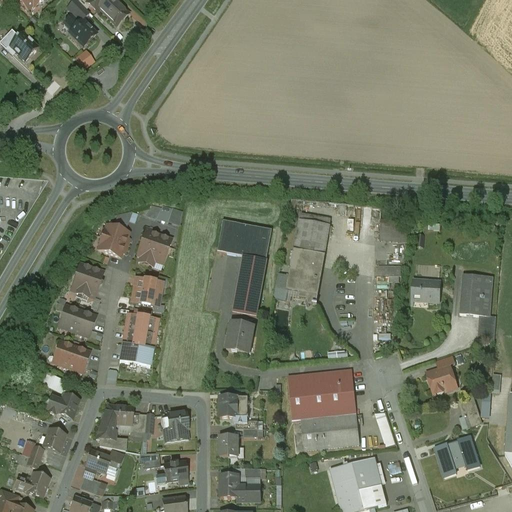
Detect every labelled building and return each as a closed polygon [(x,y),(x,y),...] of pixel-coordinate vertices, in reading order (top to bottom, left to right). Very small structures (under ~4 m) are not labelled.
[(14,0),(18,3),(28,12),(33,7),(35,9),(43,0),(14,0)] [(77,0),(75,2),(80,6),(85,11),(92,4),(117,28),(115,25),(126,14),(128,16),(129,16),(112,0),(77,0)] [(85,11),(80,6),(75,12),(84,21),(89,16),(85,11)] [(96,36),(82,22),(80,24),(72,16),(63,25),(71,33),(69,35),(83,50),(96,36)] [(38,50),(22,35),(18,40),(11,34),(0,45),(0,47),(11,58),(14,55),(24,65),(38,50)] [(87,50),(74,59),(84,72),(96,63),(87,50)] [(152,203),(147,218),(179,228),(184,213),(152,203)] [(128,224),(119,221),(117,226),(126,229),(128,224)] [(330,228),(300,222),(293,262),(323,268),(330,228)] [(272,232),(222,223),(217,253),(266,262),(272,232)] [(381,243),(411,244),(411,226),(382,225),(381,243)] [(129,235),(107,227),(102,240),(97,238),(127,249),(130,242),(127,241),(129,235)] [(147,230),(137,258),(153,263),(151,268),(162,239),(152,236),(153,232),(147,230)] [(127,249),(97,238),(96,238),(102,240),(98,252),(120,260),(122,255),(125,256),(127,249)] [(171,242),(162,239),(151,268),(152,269),(154,263),(163,267),(171,242)] [(266,262),(244,258),(233,315),(257,319),(267,263),(266,262)] [(316,306),(323,268),(293,262),(290,279),(280,277),(278,288),(276,287),(274,300),(286,302),(287,292),(309,296),(308,301),(310,306),(317,308),(318,306),(316,306)] [(92,271),(80,267),(72,291),(77,293),(77,295),(82,297),(92,271)] [(379,267),(379,277),(389,277),(389,283),(402,283),(402,267),(379,267)] [(103,275),(92,271),(82,297),(88,299),(89,297),(94,299),(103,275)] [(493,279),(463,277),(460,317),(490,319),(493,279)] [(160,287),(137,283),(137,286),(134,285),(133,291),(136,291),(135,294),(158,298),(160,287)] [(440,285),(414,283),(413,303),(439,305),(440,285)] [(158,298),(135,294),(135,297),(132,297),(131,302),(134,302),(133,305),(156,309),(158,298)] [(81,314),(66,309),(58,330),(73,335),(81,314)] [(96,319),(81,314),(73,335),(89,340),(96,319)] [(158,322),(128,317),(123,347),(152,352),(158,322)] [(254,329),(232,325),(226,352),(249,356),(249,355),(248,355),(252,337),(253,337),(254,329)] [(496,327),(479,326),(477,350),(494,344),(496,327)] [(75,350),(59,344),(52,365),(67,370),(75,350)] [(152,352),(123,347),(120,364),(149,369),(152,352)] [(90,355),(75,350),(67,370),(83,376),(90,355)] [(447,369),(439,372),(439,374),(428,378),(433,396),(435,395),(438,397),(442,395),(444,392),(443,390),(453,387),(451,379),(453,379),(450,370),(447,369)] [(352,372),(288,379),(293,424),(357,417),(352,372)] [(69,386),(45,374),(39,385),(66,395),(69,386)] [(492,394),(483,393),(483,418),(492,419),(492,394)] [(64,397),(61,403),(52,399),(47,413),(48,415),(54,417),(57,416),(72,422),(79,403),(64,397)] [(238,400),(220,400),(220,401),(220,420),(234,420),(238,420),(238,400)] [(248,400),(238,400),(238,420),(248,420),(249,420),(249,419),(248,419),(248,400)] [(473,400),(459,405),(465,421),(467,421),(467,420),(468,419),(471,429),(481,426),(473,400)] [(133,410),(111,408),(111,409),(110,426),(114,427),(131,428),(132,417),(133,410)] [(107,410),(96,440),(96,441),(100,442),(100,441),(115,442),(116,434),(114,434),(114,427),(110,426),(111,409),(107,409),(107,410)] [(389,412),(378,414),(384,448),(395,446),(389,412)] [(186,414),(167,417),(169,435),(187,432),(188,432),(186,414)] [(146,417),(132,417),(131,428),(130,434),(131,434),(131,438),(136,439),(136,435),(144,435),(145,435),(146,417)] [(154,418),(146,417),(145,435),(150,436),(152,436),(154,418)] [(357,417),(293,424),(296,454),(360,448),(357,417)] [(258,424),(248,424),(248,425),(248,426),(236,426),(236,432),(244,432),(258,432),(258,424)] [(49,432),(43,449),(59,456),(66,438),(49,432)] [(169,435),(163,436),(165,445),(189,442),(187,432),(169,435)] [(238,439),(220,439),(220,460),(238,460),(238,439)] [(470,439),(435,451),(445,480),(456,477),(455,473),(467,469),(468,473),(480,469),(470,439)] [(115,442),(100,441),(100,442),(100,448),(125,453),(126,443),(115,442)] [(27,443),(21,457),(29,460),(34,448),(34,449),(35,446),(27,443)] [(34,449),(34,448),(29,460),(39,463),(43,452),(34,449)] [(110,460),(92,453),(86,469),(105,476),(108,468),(118,472),(123,458),(112,455),(110,460)] [(21,457),(19,456),(16,464),(27,468),(27,467),(29,460),(21,457)] [(159,456),(140,457),(139,465),(143,464),(144,471),(160,469),(159,456)] [(39,463),(29,460),(27,467),(36,471),(39,463)] [(375,460),(330,472),(340,511),(375,511),(379,510),(387,507),(382,489),(375,460)] [(185,464),(163,467),(166,485),(166,484),(178,483),(178,487),(188,485),(187,482),(185,464)] [(49,481),(33,475),(30,485),(26,495),(42,501),(49,481)] [(233,478),(221,478),(221,486),(220,486),(220,493),(221,493),(221,501),(238,501),(239,501),(239,488),(239,478),(233,478)] [(101,485),(84,479),(80,491),(97,497),(101,485)] [(30,485),(18,481),(14,490),(26,495),(30,485)] [(260,491),(250,491),(250,488),(239,488),(239,501),(238,501),(238,504),(260,504),(260,491)] [(13,497),(2,492),(0,496),(0,508),(8,511),(10,505),(13,497)] [(19,499),(13,497),(10,505),(19,508),(22,500),(19,499)] [(112,499),(102,498),(102,511),(112,511),(112,499)] [(92,506),(75,499),(70,511),(89,511),(92,506)] [(185,511),(184,500),(162,503),(163,511),(185,511)]
